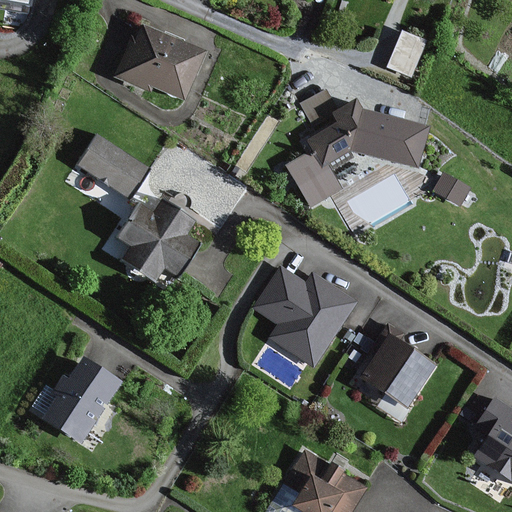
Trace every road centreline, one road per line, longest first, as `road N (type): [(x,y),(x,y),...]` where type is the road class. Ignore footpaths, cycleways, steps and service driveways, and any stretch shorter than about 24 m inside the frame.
road 1 (residential): [(511,372),(301,240),(276,250),(226,329),(219,381),(142,502),(129,506),(0,474)]
road 2 (residential): [(176,0),(291,49),(364,59),(377,55),(388,32)]
